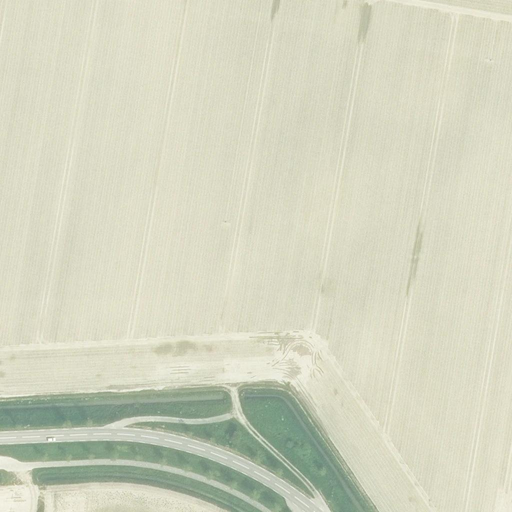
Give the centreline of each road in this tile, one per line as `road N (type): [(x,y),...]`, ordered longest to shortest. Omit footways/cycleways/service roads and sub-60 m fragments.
road 1 (secondary): [(312,511),(247,467),(167,439),(0,436)]
road 2 (track): [(322,511),(311,489),(245,424),(230,382)]
